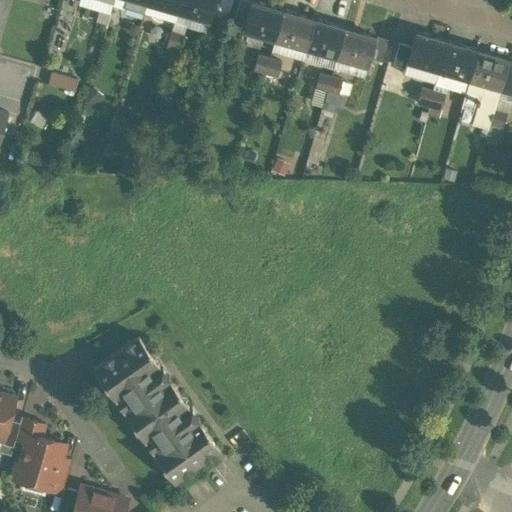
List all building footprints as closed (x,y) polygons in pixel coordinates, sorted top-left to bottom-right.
[(177,0),(145,0),(145,2),(175,11),(177,0)] [(212,0),(177,0),(175,11),(207,20),(212,0)] [(230,0),(218,0),(214,16),(226,19),(230,0)] [(281,11),(249,2),(241,30),(273,39),(281,11)] [(312,20),(281,11),(273,39),(304,48),(312,20)] [(343,29),(312,20),(304,48),(335,57),(343,29)] [(169,30),(158,27),(154,42),(165,45),(169,30)] [(375,38),(343,29),(335,57),(367,66),(375,38)] [(182,34),(169,30),(165,45),(177,49),(182,34)] [(446,41),(414,32),(410,47),(406,61),(437,70),(446,41)] [(477,50),(446,41),(437,70),(469,79),(477,50)] [(410,47),(398,43),(392,65),(403,68),(405,61),(406,61),(410,47)] [(508,59),(477,50),(469,79),(500,87),(508,59)] [(268,58),(256,55),(252,70),(263,73),(268,58)] [(280,62),(268,58),(263,73),(276,77),(280,62)] [(511,60),(508,59),(500,87),(511,90),(511,60)] [(406,61),(405,61),(403,68),(402,71),(434,80),(437,70),(406,61)] [(469,79),(437,70),(434,80),(434,83),(465,91),(466,88),(469,79)] [(76,90),(79,80),(54,71),(50,81),(76,90)] [(330,76),(318,73),(314,87),(326,91),(330,76)] [(342,80),(330,76),(326,91),(338,94),(342,80)] [(500,87),(469,79),(466,88),(480,92),(478,98),(476,97),(475,102),(479,103),(473,122),(489,127),(494,107),(500,87)] [(432,90),(420,87),(416,101),(428,105),(432,90)] [(432,90),(428,105),(440,108),(444,94),(432,90)] [(511,112),(494,107),(490,123),(511,129),(511,112)] [(138,336),(93,368),(174,482),(220,449),(197,418),(198,417),(198,416),(197,417),(191,409),(192,408),(192,407),(190,408),(168,377),(169,376),(169,375),(167,376),(161,368),(163,367),(162,366),(161,367),(138,336)] [(456,340),(445,336),(439,351),(450,355),(456,340)] [(14,397),(0,392),(0,438),(1,439),(2,440),(8,419),(14,397)] [(45,423),(21,416),(20,422),(15,439),(26,442),(29,433),(41,436),(45,423)] [(20,422),(8,419),(2,440),(1,439),(0,443),(13,446),(15,439),(20,422)] [(41,436),(29,433),(26,442),(22,457),(25,462),(21,476),(50,485),(51,485),(60,455),(64,443),(41,436)] [(13,446),(0,443),(0,451),(10,454),(13,446)] [(60,455),(51,485),(50,485),(49,489),(62,493),(63,487),(71,458),(60,455)] [(97,511),(104,492),(81,485),(79,491),(72,511),(97,511)] [(72,511),(79,491),(63,487),(62,493),(56,511),(72,511)] [(122,511),(127,498),(104,492),(97,511),(122,511)]
